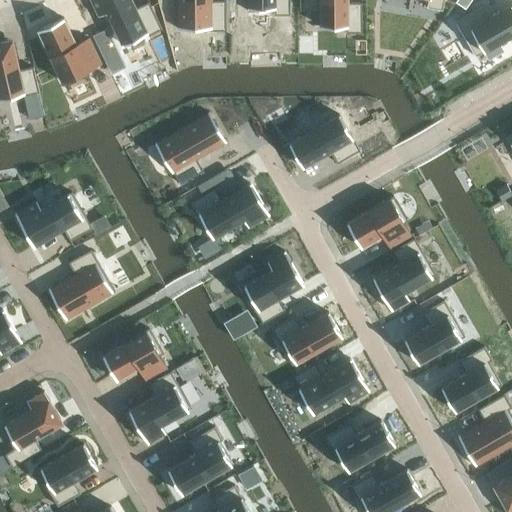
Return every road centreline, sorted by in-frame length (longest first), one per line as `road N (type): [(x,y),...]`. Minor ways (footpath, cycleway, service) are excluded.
road 1 (residential): [(301,215),(473,511)]
road 2 (residential): [(301,215),(511,95)]
road 3 (residential): [(154,511),(63,353)]
road 4 (residential): [(63,353),(2,248)]
